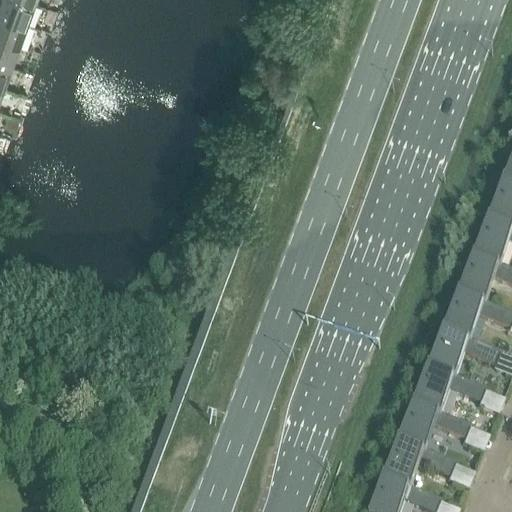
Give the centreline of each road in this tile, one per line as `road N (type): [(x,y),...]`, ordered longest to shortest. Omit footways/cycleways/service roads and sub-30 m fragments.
road 1 (primary): [(283,511),(475,0)]
road 2 (primary): [(399,0),(210,511)]
